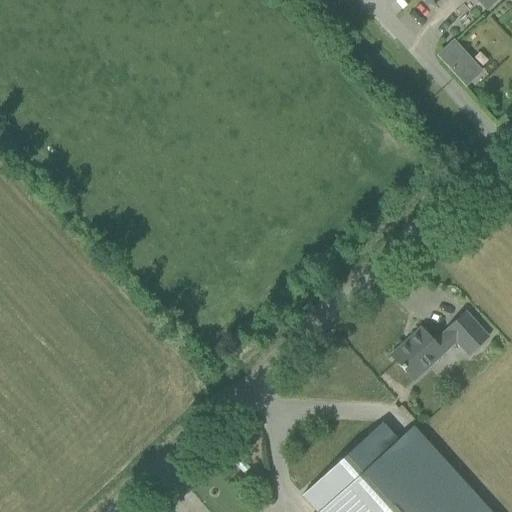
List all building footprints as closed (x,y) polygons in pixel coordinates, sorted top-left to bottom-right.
[(476,0),(487,11),(499,0),(476,0)] [(439,55),(468,86),(486,70),(457,39),(439,55)] [(468,357),(488,338),(464,312),(444,331),(446,332),(434,343),(420,328),(390,356),(414,383),(456,345),(468,357)] [(510,384),(486,357),(471,371),(496,398),(510,384)] [(315,511),(489,511),(413,427),(397,440),(382,422),(302,496),(316,511),(315,511)]
